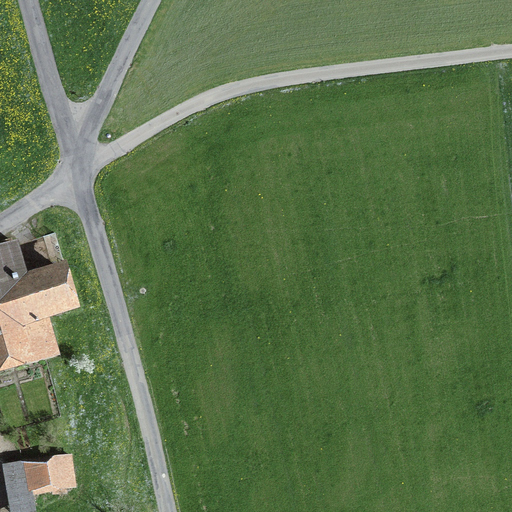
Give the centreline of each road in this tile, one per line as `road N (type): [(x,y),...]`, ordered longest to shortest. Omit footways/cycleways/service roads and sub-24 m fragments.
road 1 (unclassified): [(511,57),(267,90),(189,109),(76,171)]
road 2 (unclassified): [(169,511),(76,171)]
road 3 (unclassified): [(151,0),(76,171)]
road 4 (unclassified): [(76,171),(28,0)]
